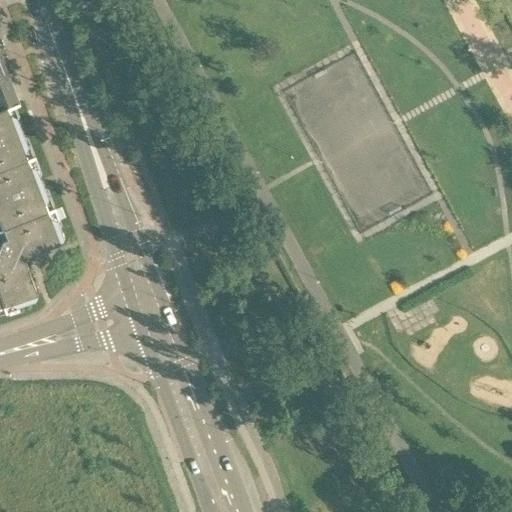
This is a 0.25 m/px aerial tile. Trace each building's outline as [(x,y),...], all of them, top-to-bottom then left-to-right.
[(0,82),(9,80),(0,56),(0,82)] [(3,111),(19,105),(9,80),(0,82),(0,110),(2,109),(3,111)] [(19,105),(3,111),(2,109),(0,110),(0,171),(35,159),(28,141),(25,139),(21,129),(22,126),(16,109),(20,108),(19,105)] [(0,230),(55,210),(48,192),(45,191),(40,179),(42,177),(35,159),(0,171),(0,230)] [(0,296),(6,314),(24,307),(25,304),(35,301),(36,296),(25,263),(28,257),(60,245),(64,240),(60,231),(61,228),(55,210),(0,230),(0,234),(2,240),(0,245),(0,296)] [(470,362),(452,372),(460,386),(478,376),(470,362)]
